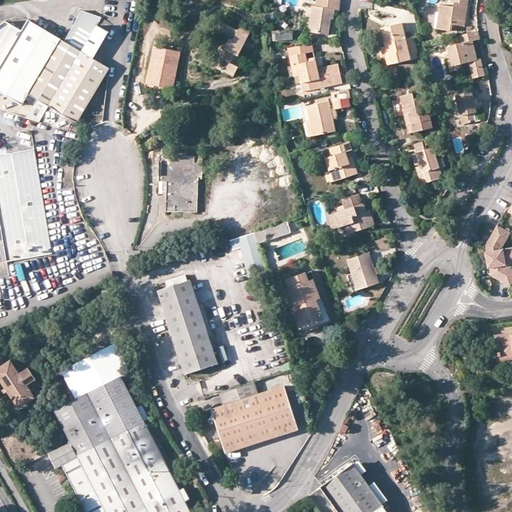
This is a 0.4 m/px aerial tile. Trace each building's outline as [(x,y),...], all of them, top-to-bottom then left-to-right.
[(339,0),(317,0),(317,7),(313,6),(309,32),(329,35),(332,19),(334,19),(336,10),(341,10),(339,0)] [(452,31),(453,29),(453,24),(457,25),(465,26),(468,0),(452,0),(452,3),(455,3),(454,7),(441,5),(437,29),(452,31)] [(0,24),(0,91),(22,105),(28,94),(37,99),(33,107),(44,114),(49,106),(77,122),(109,68),(93,59),(109,33),(97,25),(102,17),(82,10),(64,41),(29,20),(22,31),(5,20),(0,24)] [(384,38),(386,46),(388,54),(386,55),(389,65),(420,58),(414,37),(406,39),(403,23),(391,26),(393,36),(384,38)] [(222,59),(216,69),(235,79),(245,60),(240,57),(252,35),(241,29),(239,33),(223,25),(218,35),(231,42),(226,50),(224,49),(219,58),(222,59)] [(448,47),(451,61),(453,66),(465,63),(470,62),(478,60),(474,42),(481,40),(479,31),(458,36),(460,44),(448,47)] [(275,35),(276,43),(296,40),(295,32),(275,35)] [(181,54),(154,48),(146,85),(174,91),(181,54)] [(306,53),(291,57),(296,77),(299,76),(301,83),(308,82),(311,91),(343,83),(338,64),(319,69),(316,60),(308,62),(306,53)] [(470,62),(472,70),(484,67),(482,59),(478,60),(470,62)] [(462,69),(465,63),(453,66),(451,61),(448,61),(451,72),(462,69)] [(486,76),(484,67),(472,70),(474,79),(486,76)] [(295,79),(299,95),(303,94),(300,78),(295,79)] [(307,106),(310,120),(314,136),(337,131),(334,120),(336,119),(337,117),(335,109),(351,106),(350,99),(351,98),(350,89),(332,93),(333,101),(307,106)] [(472,92),(456,96),(463,124),(477,121),(475,113),(485,111),(483,103),(475,104),(472,92)] [(401,97),(405,114),(409,113),(412,124),(407,125),(409,134),(434,127),(426,96),(414,98),(413,93),(401,97)] [(39,122),(44,114),(33,107),(26,118),(39,122)] [(326,158),(330,171),(334,170),(338,180),(358,173),(355,163),(352,163),(350,157),(348,157),(347,152),(353,150),(350,142),(331,148),(333,156),(326,158)] [(33,147),(0,152),(0,237),(3,259),(50,251),(33,147)] [(433,148),(417,153),(421,164),(417,165),(423,185),(442,178),(437,160),(433,148)] [(199,177),(203,177),(203,157),(160,155),(159,181),(167,181),(167,194),(166,211),(197,213),(199,177)] [(442,159),(437,160),(442,178),(448,176),(442,159)] [(329,183),(338,180),(334,170),(330,171),(326,172),(329,183)] [(167,181),(159,181),(158,194),(167,194),(167,181)] [(346,209),(336,212),(341,227),(347,225),(349,234),(376,225),(373,216),(368,218),(366,212),(363,204),(362,204),(359,194),(343,200),(346,209)] [(336,229),(341,227),(336,212),(331,214),(336,229)] [(288,222),(255,233),(258,244),(292,233),(288,222)] [(488,248),(503,246),(503,245),(510,231),(497,224),(487,242),(488,248)] [(258,244),(255,233),(230,241),(233,250),(240,249),(249,276),(266,272),(258,244)] [(495,275),(510,283),(511,279),(511,244),(504,246),(506,262),(500,263),(500,266),(494,267),(495,275)] [(506,262),(504,246),(503,246),(488,248),(486,249),(488,264),(490,264),(493,263),(500,263),(506,262)] [(349,262),(354,276),(359,293),(380,286),(377,278),(375,271),(370,256),(349,262)] [(21,280),(17,263),(11,265),(15,281),(21,280)] [(312,274),(306,276),(309,284),(313,282),(315,281),(312,274)] [(167,281),(169,287),(188,281),(186,275),(167,281)] [(297,310),(294,311),(303,335),(332,324),(323,300),(321,301),(313,282),(309,284),(306,276),(306,275),(286,283),(290,292),(286,293),(290,303),(294,302),(297,310)] [(354,294),(359,293),(354,276),(349,278),(354,294)] [(186,374),(217,365),(190,280),(188,281),(169,287),(159,291),(186,374)] [(360,325),(355,323),(351,329),(356,332),(360,325)] [(511,333),(496,336),(500,358),(511,356),(511,333)] [(0,382),(11,400),(28,389),(17,372),(8,358),(0,362),(0,382)] [(76,398),(122,375),(116,363),(70,386),(76,398)] [(28,389),(37,384),(26,366),(17,372),(28,389)] [(76,398),(54,409),(71,442),(79,457),(146,423),(122,375),(76,398)] [(254,382),(219,394),(224,406),(212,410),(226,453),(298,429),(284,386),(258,395),(254,382)] [(32,395),(28,389),(11,400),(15,406),(32,395)] [(383,421),(367,428),(381,460),(397,453),(383,421)] [(181,492),(146,423),(79,457),(71,442),(49,453),(56,469),(63,465),(87,511),(105,511),(106,511),(191,511),(186,502),(181,492)] [(375,511),(381,507),(383,506),(353,465),(321,488),(338,511),(375,511)] [(181,492),(186,502),(190,500),(185,490),(181,492)]
